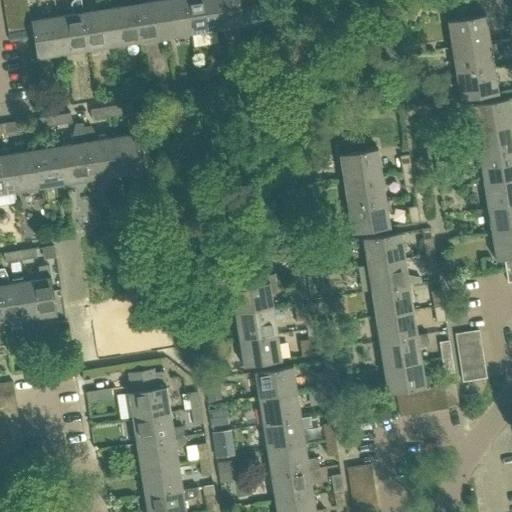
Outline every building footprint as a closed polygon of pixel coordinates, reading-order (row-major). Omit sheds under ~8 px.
[(88,50),(82,11),(80,0),(72,0),(71,2),(70,4),(71,13),(56,15),(62,54),(88,50)] [(114,45),(139,41),(132,0),(122,0),(123,4),(108,7),(114,45)] [(165,37),(159,0),(150,0),(144,1),(143,0),(132,0),(139,41),(165,37)] [(159,0),(165,37),(191,33),(185,0),(159,0)] [(217,29),(212,0),(185,0),(191,33),(217,29)] [(212,0),(217,29),(243,25),(238,0),(212,0)] [(5,17),(29,14),(27,2),(3,5),(5,17)] [(88,50),(114,45),(108,7),(82,11),(88,50)] [(31,25),(30,19),(29,14),(5,17),(7,29),(31,25)] [(451,47),(490,41),(485,14),(447,21),(451,47)] [(36,58),(62,54),(56,15),(30,19),(31,25),(33,38),(36,58)] [(9,41),(33,38),(31,25),(7,29),(9,41)] [(455,73),(494,67),(490,41),(451,47),(455,73)] [(494,67),(455,73),(459,99),(498,93),(494,67)] [(475,130),(511,124),(511,115),(509,98),(471,104),(475,130)] [(105,107),(107,116),(132,112),(131,103),(105,107)] [(91,119),(107,116),(105,107),(89,109),(91,119)] [(54,115),(56,125),(71,122),(69,112),(54,115)] [(39,127),(56,125),(54,115),(37,118),(39,127)] [(3,123),(4,133),(20,130),(18,120),(3,123)] [(74,123),(70,143),(59,144),(65,183),(91,179),(82,122),(74,123)] [(116,175),(110,136),(96,139),(94,128),(90,125),(84,126),(83,122),(82,122),(91,179),(116,175)] [(511,150),(511,124),(475,130),(479,156),(511,150)] [(110,136),(116,175),(142,171),(136,132),(110,136)] [(39,187),(65,183),(59,144),(33,149),(39,187)] [(343,181),(382,174),(377,148),(339,154),(343,181)] [(14,191),(39,187),(33,149),(7,153),(14,191)] [(483,181),(511,176),(511,150),(479,156),(483,181)] [(0,193),(14,191),(7,153),(0,153),(0,193)] [(401,171),(411,170),(408,154),(399,155),(401,171)] [(411,170),(401,171),(404,187),(413,185),(411,170)] [(347,206),(386,200),(382,174),(343,181),(347,206)] [(487,207),(511,203),(511,176),(483,181),(487,207)] [(386,200),(347,206),(351,232),(390,226),(386,200)] [(491,233),(511,229),(511,203),(487,207),(491,233)] [(410,223),(419,221),(418,214),(417,205),(407,207),(410,223)] [(511,229),(491,233),(495,259),(511,256),(511,229)] [(366,264),(405,258),(401,232),(362,238),(366,264)] [(425,255),(434,253),(432,238),(422,239),(425,255)] [(19,250),(21,259),(37,257),(36,247),(19,250)] [(5,262),(21,259),(19,250),(4,252),(5,262)] [(434,253),(425,255),(427,271),(437,269),(434,253)] [(370,290),(409,284),(405,258),(366,264),(370,290)] [(38,266),(39,277),(24,280),(30,318),(56,314),(50,276),(48,264),(38,266)] [(30,318),(24,280),(10,282),(8,276),(5,267),(0,268),(0,296),(4,323),(30,318)] [(235,315),(273,308),(269,282),(230,288),(235,315)] [(374,316),(413,309),(409,284),(370,290),(374,316)] [(293,305),(303,304),(300,288),(291,289),(293,305)] [(433,306),(442,305),(440,290),(430,291),(433,306)] [(303,304),(293,305),(296,321),(305,319),(303,304)] [(442,305),(433,306),(435,322),(445,321),(442,305)] [(239,340),(277,333),(273,308),(235,315),(239,340)] [(378,341),(417,335),(413,309),(374,316),(378,341)] [(457,345),(480,342),(479,330),(455,334),(457,345)] [(277,333),(239,340),(243,366),(281,360),(277,333)] [(383,367),(421,361),(419,347),(428,345),(426,334),(417,335),(378,341),(383,367)] [(302,356),(311,355),(308,339),(299,340),(302,356)] [(441,358),(450,356),(448,341),(439,342),(441,358)] [(459,357),(482,354),(480,342),(457,345),(459,357)] [(461,369),(484,365),(482,354),(459,357),(461,369)] [(450,356),(441,358),(444,373),(453,372),(450,356)] [(387,393),(425,387),(421,361),(383,367),(387,393)] [(258,398),(297,392),(293,365),(254,371),(258,398)] [(484,365),(461,369),(463,381),(486,377),(484,365)] [(131,418),(170,412),(166,386),(152,388),(149,369),(125,373),(128,392),(127,392),(131,418)] [(316,389),(326,387),(323,371),(314,373),(316,389)] [(0,394),(14,393),(12,381),(0,382),(0,394)] [(443,385),(447,409),(459,407),(455,383),(443,385)] [(443,385),(431,387),(435,411),(447,409),(443,385)] [(326,387),(316,389),(319,405),(328,403),(326,387)] [(431,387),(419,389),(423,413),(435,411),(431,387)] [(419,389),(408,391),(411,414),(423,413),(419,389)] [(191,408),(200,407),(197,391),(188,393),(191,408)] [(408,391),(396,393),(399,416),(411,414),(408,391)] [(262,424),(301,418),(297,392),(258,398),(262,424)] [(0,406),(16,404),(14,393),(0,394),(0,406)] [(0,419),(18,416),(16,404),(0,406),(0,419)] [(200,407),(191,408),(193,424),(202,422),(200,407)] [(225,408),(208,410),(210,427),(228,424),(225,408)] [(136,444),(184,436),(182,425),(172,426),(170,412),(131,418),(136,444)] [(0,431),(20,428),(18,416),(0,419),(0,431)] [(266,450),(305,443),(301,418),(262,424),(266,450)] [(325,440),(334,439),(331,423),(322,425),(325,440)] [(0,443),(22,440),(20,428),(0,431),(0,443)] [(140,469),(178,463),(174,438),(184,436),(136,444),(140,469)] [(334,439),(325,440),(327,456),(337,454),(334,439)] [(0,455),(24,452),(22,440),(0,443),(0,455)] [(199,460),(208,458),(206,442),(196,444),(199,460)] [(270,475),(318,467),(317,457),(307,459),(305,443),(266,450),(270,475)] [(0,459),(1,468),(25,464),(24,452),(0,455),(0,459)] [(235,476),(251,473),(248,457),(233,459),(235,476)] [(208,458),(199,460),(201,476),(211,474),(208,458)] [(217,464),(220,482),(236,480),(233,461),(217,464)] [(144,495),(182,489),(178,463),(140,469),(144,495)] [(3,480),(27,476),(25,464),(1,468),(3,480)] [(348,479),(371,475),(370,464),(347,467),(348,479)] [(274,501),(313,495),(311,479),(320,478),(318,467),(270,475),(274,501)] [(333,491),(342,490),(340,474),(331,476),(333,491)] [(350,491),(373,487),(371,475),(348,479),(350,491)] [(27,476),(3,480),(5,492),(29,488),(27,476)] [(182,489),(144,495),(146,511),(186,511),(184,499),(193,497),(195,496),(197,494),(198,491),(197,487),(182,489)] [(352,502),(375,498),(373,487),(350,491),(352,502)] [(342,490),(333,491),(336,507),(345,506),(342,490)] [(207,511),(216,510),(214,494),(204,495),(207,511)] [(325,511),(324,508),(316,510),(313,495),(274,501),(276,511),(325,511)] [(375,498),(352,502),(353,511),(369,511),(377,511),(375,498)]
